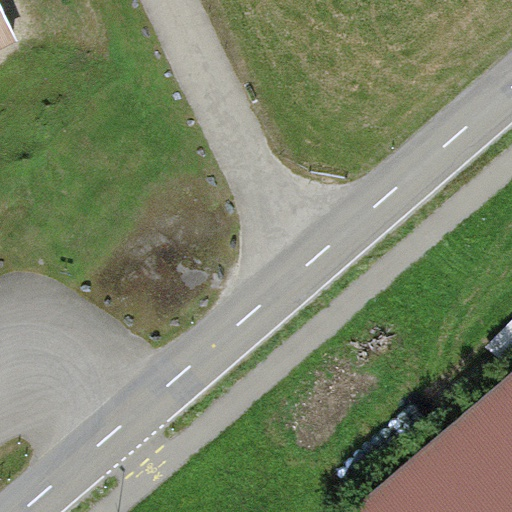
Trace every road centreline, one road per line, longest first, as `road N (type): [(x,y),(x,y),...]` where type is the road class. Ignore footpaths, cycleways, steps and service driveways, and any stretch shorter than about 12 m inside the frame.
road 1 (tertiary): [(309,265),(25,511)]
road 2 (residential): [(172,0),(287,238),(309,265)]
road 3 (tertiary): [(511,90),(309,265)]
